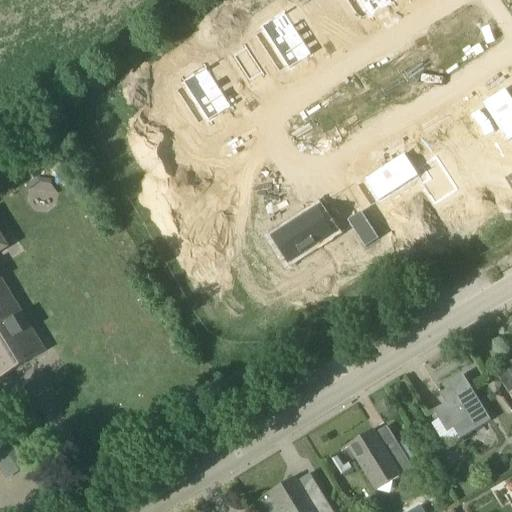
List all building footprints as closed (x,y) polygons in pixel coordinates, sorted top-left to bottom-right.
[(357,0),(370,21),(394,6),(390,0),(357,0)] [(285,10),(258,27),(288,74),(315,56),(285,10)] [(246,49),(233,58),(249,82),(262,74),(246,49)] [(204,66),(181,81),(210,125),(233,110),(204,66)] [(511,95),(506,86),(479,103),(507,147),(511,143),(511,95)] [(460,125),(443,136),(462,165),(479,154),(460,125)] [(405,151),(362,179),(379,206),(419,180),(426,192),(447,179),(434,159),(417,169),(405,151)] [(438,285),(511,242),(511,207),(476,228),(470,218),(417,248),(438,285)] [(318,208),(271,238),(288,265),(335,234),(334,232),(339,229),(333,219),(328,222),(318,208)] [(362,213),(346,223),(360,245),(376,235),(362,213)] [(0,375),(1,376),(42,350),(0,282),(0,248),(6,244),(0,233),(0,375)] [(453,429),(460,440),(491,421),(463,375),(438,391),(446,404),(434,411),(439,421),(431,426),(439,438),(453,429)] [(0,468),(6,478),(27,466),(35,460),(25,445),(18,449),(11,437),(10,438),(3,426),(0,427),(0,468)] [(388,453),(374,430),(348,446),(376,491),(413,469),(396,441),(395,441),(399,447),(388,453)] [(309,501),(295,478),(269,493),(280,511),(331,511),(318,489),(317,489),(320,495),(309,501)]
